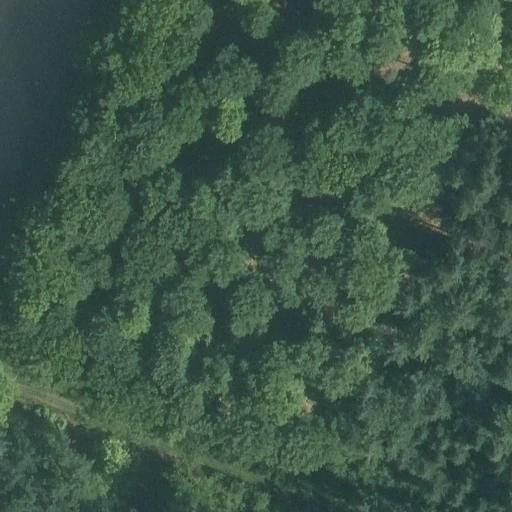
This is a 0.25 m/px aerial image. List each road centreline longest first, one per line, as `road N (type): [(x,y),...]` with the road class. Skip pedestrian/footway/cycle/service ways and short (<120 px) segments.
road 1 (track): [(0,394),(293,511)]
road 2 (track): [(0,232),(92,0)]
